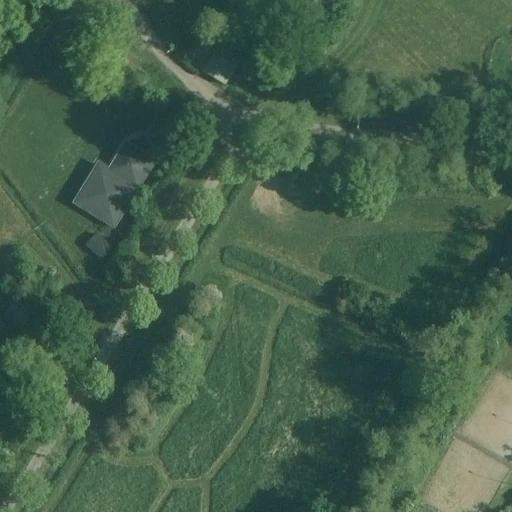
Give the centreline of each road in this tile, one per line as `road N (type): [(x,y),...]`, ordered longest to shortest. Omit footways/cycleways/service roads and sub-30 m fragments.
road 1 (unclassified): [(4,511),(223,161),(237,126)]
road 2 (unclassified): [(237,126),(487,150),(511,162)]
road 3 (unclassified): [(124,0),(160,52),(237,126)]
